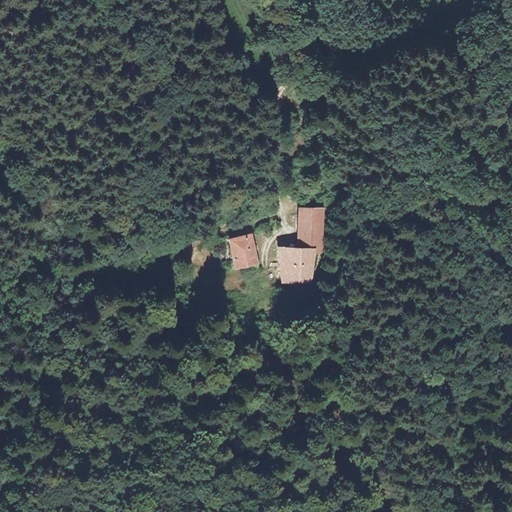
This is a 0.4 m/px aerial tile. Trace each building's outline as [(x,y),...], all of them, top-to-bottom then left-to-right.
[(471,164),(479,179),(505,169),(492,139),(463,151),(468,165),(471,164)] [(318,202),(295,205),(296,238),(319,236),(318,202)] [(250,234),(227,239),(233,269),(256,264),(250,234)] [(319,236),(296,238),(296,248),(308,248),(319,248),(319,236)] [(310,281),(308,248),(296,248),(276,247),(280,281),(310,281)]
